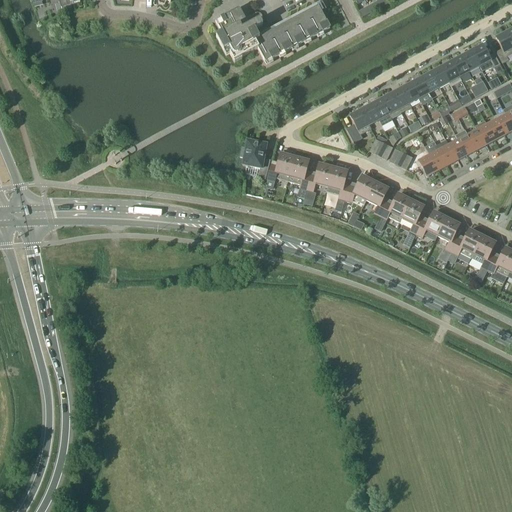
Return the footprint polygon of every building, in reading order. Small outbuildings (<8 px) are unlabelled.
[(56,0),(57,4),(60,4),(62,12),(70,9),(71,6),(72,5),(79,3),(78,0),(56,0)] [(320,14),(325,11),(321,3),(315,6),(317,9),(260,39),(261,39),(258,40),(254,32),(262,28),(259,22),(261,21),(261,19),(261,16),(259,15),(257,14),(255,15),(253,16),(253,18),(253,20),(246,24),(238,10),(214,23),(221,35),(215,39),(225,58),(229,56),(234,65),(241,61),(241,59),(257,51),(264,65),(329,30),(320,14)] [(505,59),(511,54),(511,45),(505,34),(495,39),(501,51),(495,54),(501,65),(507,62),(505,59)] [(470,52),(481,73),(492,67),(493,70),(499,67),(493,56),(487,59),(481,47),(470,52)] [(481,73),(470,52),(460,58),(469,74),(478,69),(481,73)] [(459,79),(469,74),(460,58),(450,63),(461,83),(459,79)] [(450,88),(461,83),(450,63),(440,69),(450,88)] [(450,89),(450,88),(440,69),(430,74),(438,90),(448,85),(450,89)] [(428,96),(438,90),(430,74),(420,79),(428,96)] [(418,101),(428,96),(420,79),(410,85),(418,101)] [(482,83),(476,86),(482,96),(488,93),(482,83)] [(409,106),(418,101),(410,85),(400,90),(410,110),(410,109),(409,106)] [(476,86),(470,89),(475,100),(482,96),(476,86)] [(400,115),(410,110),(400,90),(390,96),(400,115)] [(492,94),(495,99),(496,100),(501,98),(497,91),(492,94)] [(492,94),(487,97),(489,102),(495,99),(492,94)] [(390,120),(400,115),(390,96),(380,101),(390,120)] [(381,128),(391,122),(390,120),(380,101),(370,106),(381,128)] [(511,106),(502,112),(511,131),(511,103),(511,104),(511,106)] [(465,113),(472,110),(470,104),(463,107),(465,113)] [(381,128),(370,106),(359,112),(370,131),(368,128),(378,123),(381,128)] [(437,111),(441,119),(449,114),(445,107),(437,111)] [(359,112),(349,118),(353,126),(345,131),(353,145),(361,140),(359,137),(370,131),(359,112)] [(503,138),(511,133),(511,131),(502,112),(502,114),(493,119),(503,138)] [(438,113),(430,117),(433,122),(437,120),(438,121),(441,120),(441,119),(438,113)] [(450,116),(453,123),(458,120),(455,114),(450,116)] [(418,127),(424,125),(420,117),(414,120),(418,127)] [(494,143),(503,138),(493,119),(495,122),(485,127),(494,143)] [(483,123),(474,128),(476,132),(484,148),(494,143),(485,127),(483,123)] [(464,132),(454,138),(457,142),(465,158),(475,153),(466,137),(464,132)] [(475,153),(484,148),(476,132),(466,137),(475,153)] [(395,143),(395,144),(398,141),(400,139),(397,134),(392,137),(395,143)] [(410,147),(416,144),(414,137),(397,143),(399,148),(409,145),(410,147)] [(387,138),(383,140),(387,148),(391,145),(387,138)] [(374,142),(369,154),(374,156),(380,145),(374,142)] [(445,142),(435,148),(438,152),(446,168),(456,163),(447,147),(445,142)] [(456,163),(465,158),(457,142),(447,147),(456,163)] [(244,150),(241,149),(239,159),(243,160),(242,167),(259,170),(257,179),(264,181),(268,167),(262,165),(265,146),(246,143),(244,150)] [(380,145),(374,156),(380,159),(386,148),(380,145)] [(386,148),(380,159),(385,162),(391,150),(386,148)] [(394,152),(388,163),(394,166),(400,155),(394,152)] [(437,173),(446,168),(438,152),(428,157),(437,173)] [(283,157),(280,156),(276,169),(270,167),(266,182),(273,184),(274,180),(287,183),(293,159),(290,158),(291,156),(284,154),(283,157)] [(400,155),(394,166),(399,169),(405,157),(400,155)] [(405,172),(411,160),(405,157),(399,169),(405,172)] [(426,179),(437,173),(428,157),(417,163),(426,179)] [(297,158),(297,160),(293,159),(287,183),(300,187),(299,191),(305,193),(309,178),(303,176),(307,163),(304,162),(304,160),(297,158)] [(315,180),(309,178),(305,193),(312,194),(314,186),(327,189),(325,194),(326,194),(332,170),(329,169),(329,167),(322,165),(322,167),(319,166),(315,180)] [(335,171),(332,170),(326,194),(339,197),(338,201),(343,203),(348,189),(342,187),(346,173),(342,173),(343,170),(336,169),(335,171)] [(355,191),(348,189),(343,203),(349,205),(351,201),(363,207),(374,184),(371,183),(372,181),(365,178),(364,180),(361,178),(355,191)] [(374,184),(363,207),(365,202),(377,208),(373,216),(379,219),(386,206),(380,203),(387,191),(384,189),(384,187),(378,184),(377,186),(374,184)] [(391,209),(386,206),(379,219),(385,222),(387,219),(398,225),(410,202),(407,201),(408,199),(401,196),(400,198),(397,196),(391,209)] [(413,204),(410,202),(398,225),(399,225),(401,220),(413,226),(409,234),(415,237),(421,224),(416,221),(422,209),(419,207),(420,205),(414,202),(413,204)] [(427,226),(421,224),(415,237),(421,240),(425,232),(437,238),(445,220),(443,219),(444,217),(437,214),(436,215),(433,214),(427,226)] [(448,222),(445,220),(437,238),(449,244),(445,252),(450,255),(457,242),(452,239),(458,227),(455,225),(456,223),(449,220),(448,222)] [(462,244),(457,242),(450,255),(456,258),(458,255),(470,261),(481,238),(478,237),(479,235),(473,232),(472,233),(469,232),(462,244)] [(481,238),(470,261),(471,261),(482,267),(480,270),(486,273),(493,260),(487,257),(494,245),(491,243),(492,241),(485,238),(484,240),(481,238)] [(498,262),(493,260),(486,273),(492,276),(494,273),(506,279),(511,266),(511,251),(508,249),(507,251),(504,250),(498,262)]
